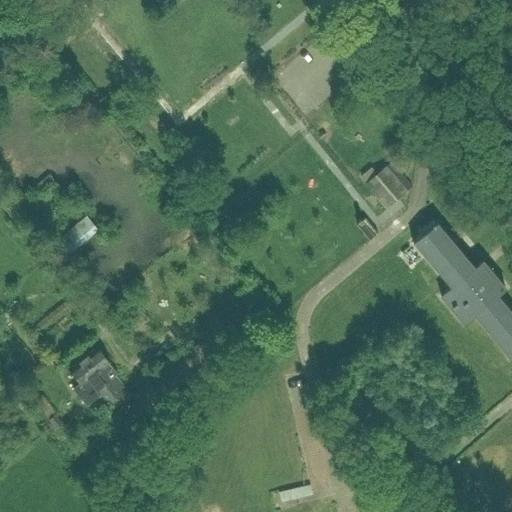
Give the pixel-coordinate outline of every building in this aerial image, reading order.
[(119,56),(138,60),(147,25),(128,21),(119,56)] [(385,165),(363,183),(384,208),(406,190),(385,165)] [(43,200),(58,187),(48,175),(33,188),(43,200)] [(76,248),(97,229),(86,216),(65,234),(76,248)] [(368,240),(377,232),(364,218),(361,220),(359,218),(356,220),(358,222),(356,224),(368,240)] [(510,359),(511,358),(511,314),(496,295),(504,288),(481,260),(473,268),(435,222),(412,241),(450,287),(440,295),(463,323),(473,314),(480,323),(510,359)] [(85,403),(95,395),(108,412),(128,395),(122,388),(123,387),(113,376),(116,374),(108,364),(108,363),(96,348),(69,370),(79,382),(72,387),(85,403)] [(157,405),(182,385),(170,370),(145,390),(157,405)] [(50,433),(62,425),(54,416),(56,414),(40,395),(32,401),(47,421),(43,424),(50,433)]
